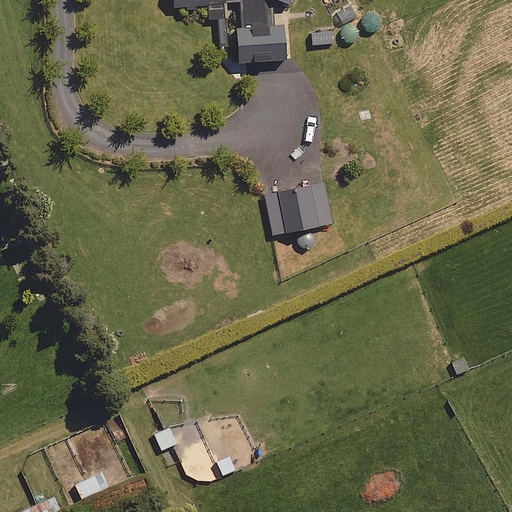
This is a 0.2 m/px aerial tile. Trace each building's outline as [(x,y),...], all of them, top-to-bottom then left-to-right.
[(172,0),(173,3),(209,0),(239,0),(241,21),(231,22),(234,57),(284,53),(282,20),(273,20),(271,0),(286,0),(289,1),(289,0),(172,0)] [(330,218),(323,179),(264,190),(271,229),(330,218)] [(465,352),(448,358),(455,379),(472,373),(465,352)] [(258,461),(238,416),(174,429),(182,450),(177,452),(185,474),(196,481),(213,482),(258,461)] [(175,441),(168,425),(152,432),(159,448),(175,441)] [(100,468),(73,480),(78,494),(106,482),(100,468)] [(53,494),(19,510),(19,511),(43,511),(58,505),(53,494)]
